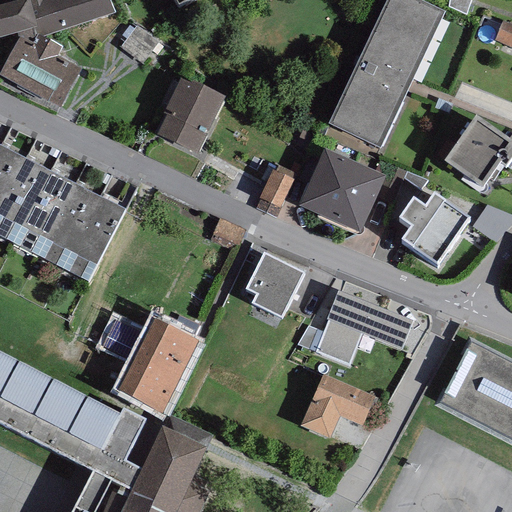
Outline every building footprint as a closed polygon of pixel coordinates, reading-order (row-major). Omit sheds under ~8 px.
[(41,0),(29,4),(36,35),(34,35),(36,40),(41,42),(114,19),(106,0),(41,0)] [(169,0),(180,17),(209,0),(169,0)] [(445,21),(400,0),(390,0),(329,132),(381,157),(445,21)] [(472,0),(449,0),(448,10),(467,18),(472,0)] [(26,4),(0,11),(0,44),(17,40),(34,35),(36,35),(29,4),(26,4)] [(511,28),(502,24),(494,45),(511,51),(511,28)] [(34,35),(17,40),(19,45),(0,77),(0,81),(59,114),(81,74),(58,64),(62,54),(50,49),(51,47),(41,42),(36,40),(34,35)] [(225,104),(191,87),(190,90),(180,85),(163,120),(166,121),(156,141),(196,161),(225,104)] [(511,162),(511,150),(476,126),(446,169),(482,193),(499,167),(506,172),(511,162)] [(0,151),(0,208),(23,163),(0,151)] [(386,183),(324,156),(299,214),(360,241),(386,183)] [(23,163),(0,208),(0,242),(12,249),(49,177),(23,163)] [(293,186),(272,176),(255,209),(277,220),(293,186)] [(49,177),(12,249),(37,262),(75,189),(49,177)] [(75,189),(37,262),(61,274),(99,202),(75,189)] [(99,202),(61,274),(88,288),(126,216),(99,202)] [(425,218),(412,209),(398,229),(411,238),(403,250),(436,274),(468,228),(434,205),(425,218)] [(511,221),(491,209),(476,234),(503,250),(511,233),(511,221)] [(304,280),(263,259),(245,296),(256,302),(251,310),(281,325),(304,280)] [(413,327),(338,298),(315,355),(348,368),(360,339),(402,356),(413,327)] [(135,365),(148,338),(114,323),(102,350),(135,365)] [(197,348),(154,327),(148,338),(135,365),(118,399),(161,420),(197,348)] [(318,333),(308,329),(297,347),(309,353),(318,333)] [(511,369),(471,348),(440,407),(511,444),(511,369)] [(0,358),(0,431),(93,479),(133,500),(142,480),(124,471),(145,427),(123,417),(121,422),(0,358)] [(375,403),(322,380),(300,432),(330,445),(339,422),(362,432),(375,403)] [(204,458),(161,437),(142,480),(133,500),(127,511),(199,511),(207,495),(201,492),(205,483),(195,480),(204,458)] [(127,511),(133,500),(93,479),(76,511),(127,511)]
